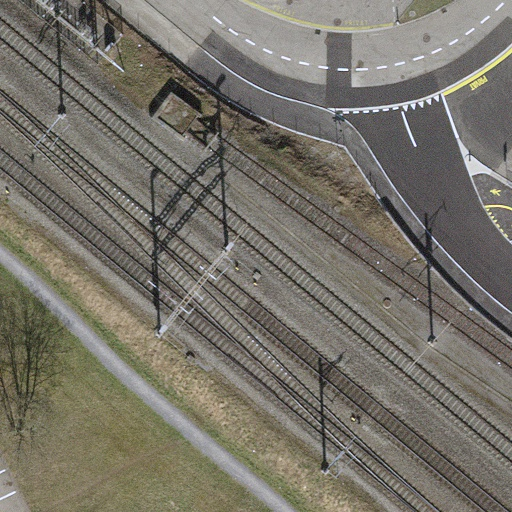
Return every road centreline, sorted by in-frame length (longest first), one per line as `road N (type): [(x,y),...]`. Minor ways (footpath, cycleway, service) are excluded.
road 1 (residential): [(374,72),(433,209),(511,290)]
road 2 (residential): [(188,0),(286,58),(374,72)]
road 3 (residential): [(374,72),(437,54),(506,0)]
